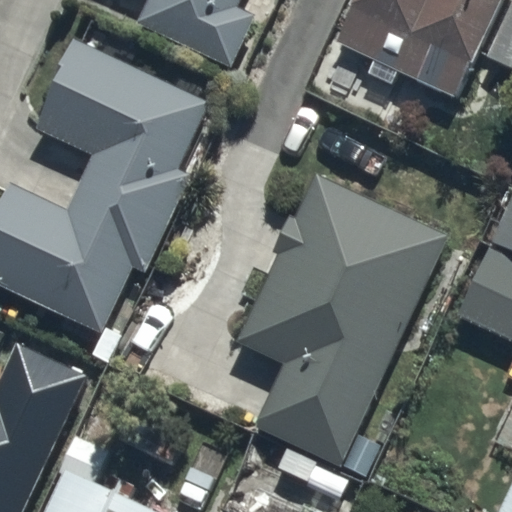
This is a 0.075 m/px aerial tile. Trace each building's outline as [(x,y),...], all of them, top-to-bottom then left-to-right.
[(248,0),(153,0),(157,1),(143,32),(234,73),(257,22),(242,15),(248,0)] [(511,0),(358,0),(355,9),(358,11),(340,51),(459,106),(474,74),(478,76),(485,62),(511,74),(511,0)] [(212,112),(76,45),(34,129),(95,160),(67,216),(15,190),(0,219),(0,291),(103,343),(138,274),(146,278),(194,182),(181,175),(212,112)] [(451,243),(315,182),(295,227),(290,225),(259,293),(266,296),(242,349),(286,369),(257,432),(347,473),(451,243)] [(511,204),(492,246),(511,255),(511,204)] [(511,263),(493,254),(460,322),(511,346),(511,263)] [(0,511),(24,511),(90,375),(16,341),(0,374),(0,511)] [(138,511),(96,493),(113,456),(77,440),(45,511),(138,511)]
